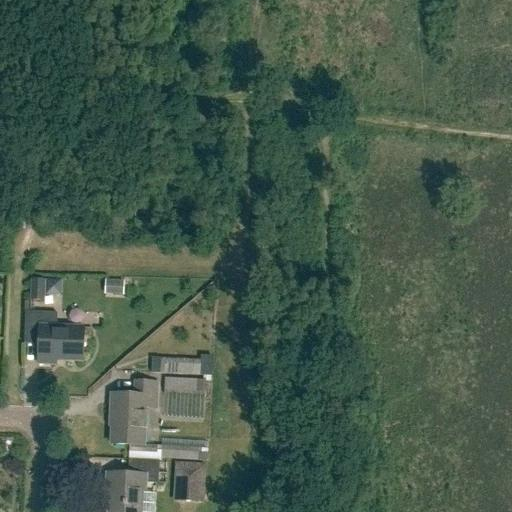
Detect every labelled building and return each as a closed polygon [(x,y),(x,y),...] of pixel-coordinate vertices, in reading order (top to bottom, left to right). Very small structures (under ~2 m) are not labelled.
[(31,301),(45,302),(45,280),(32,279),(31,301)] [(123,295),(123,282),(104,281),(104,294),(123,295)] [(83,363),(84,329),(57,327),(57,314),(26,313),(25,340),(39,341),(38,365),(56,365),(57,360),(82,361),(82,362),(83,363)] [(199,376),(200,361),(159,359),(159,374),(199,376)] [(156,409),(157,383),(135,382),(134,396),(111,395),(110,419),(112,419),(111,445),(144,447),(145,409),(156,409)] [(163,448),(162,458),(207,460),(207,450),(163,448)] [(158,484),(159,462),(129,461),(128,475),(107,474),(106,491),(109,491),(108,511),(140,511),(142,492),(145,492),(145,484),(158,484)]
